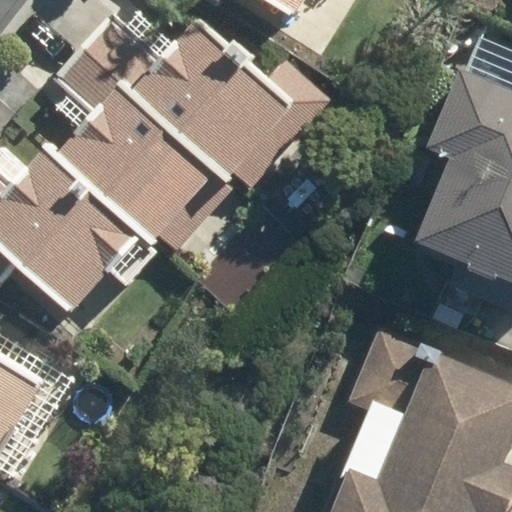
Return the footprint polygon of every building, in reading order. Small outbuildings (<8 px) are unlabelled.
[(191,0),(215,14),(223,0),(229,0),(285,35),(306,0),(191,0)] [(0,185),(0,286),(5,281),(52,325),(126,248),(137,259),(209,184),(221,195),(288,125),(191,32),(160,65),(113,21),(54,83),(92,119),(45,168),(34,158),(4,190),(0,185)] [(511,98),(453,75),(420,159),(440,167),(401,265),(511,309),(511,98)] [(511,397),(436,366),(441,352),(375,325),(341,408),(360,416),(321,511),(503,511),(511,490),(511,472),(500,467),(511,438),(511,397)] [(0,452),(34,401),(0,378),(0,452)]
